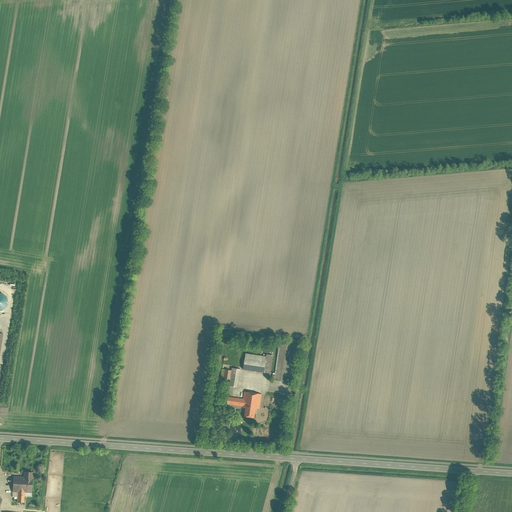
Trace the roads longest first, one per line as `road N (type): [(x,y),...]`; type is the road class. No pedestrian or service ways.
road 1 (tertiary): [(298,458),(0,438)]
road 2 (tertiary): [(511,472),(298,458)]
